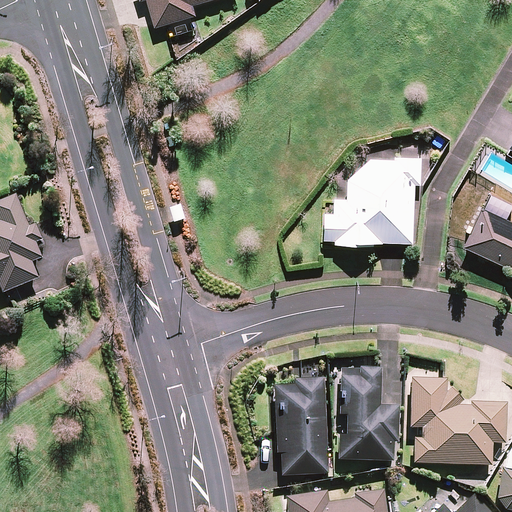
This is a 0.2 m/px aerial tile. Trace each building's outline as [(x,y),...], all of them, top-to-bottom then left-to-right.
[(139,0),(140,3),(147,1),(155,28),(195,16),(192,6),(212,0),(139,0)] [(325,240),(335,241),(335,245),(359,246),(359,242),(412,244),(415,184),(421,184),(422,158),(395,157),(395,160),(370,159),(348,178),(348,185),(333,185),(332,202),(334,202),(333,214),(326,214),(325,240)] [(29,229),(16,196),(0,202),(0,288),(2,293),(37,279),(30,262),(41,257),(35,243),(42,240),(36,226),(29,229)] [(511,220),(483,207),(464,247),(511,268),(511,220)] [(338,460),(392,462),(393,444),(397,444),(398,406),(378,406),(379,370),(342,369),(340,414),(345,414),(345,436),(339,436),(338,460)] [(461,395),(456,395),(456,390),(446,390),(446,380),(409,379),(407,428),(421,429),(420,438),(415,438),(414,463),(490,467),(491,443),(504,443),(505,404),(460,402),(461,395)] [(322,380),(292,381),(292,386),(274,387),(276,453),(280,453),(281,476),(325,474),(322,380)] [(511,511),(511,471),(503,470),(498,503),(504,511),(511,511)] [(385,511),(382,490),(353,494),(354,501),(326,505),(324,492),(284,498),(286,511),(385,511)] [(454,511),(447,511),(440,504),(432,511),(487,511),(472,496),(454,511)]
